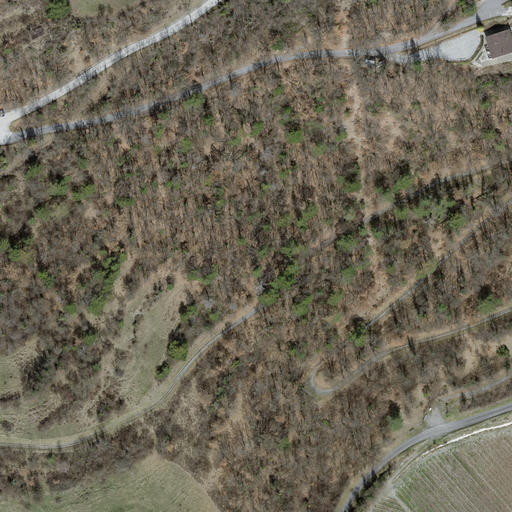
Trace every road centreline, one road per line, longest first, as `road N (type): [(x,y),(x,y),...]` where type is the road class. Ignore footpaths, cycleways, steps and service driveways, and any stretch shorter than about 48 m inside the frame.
road 1 (track): [(511,310),(387,351),(325,392),(309,372),(511,204)]
road 2 (track): [(245,318),(325,241),(427,185),(511,159)]
road 3 (track): [(245,318),(208,340),(150,407),(65,447),(0,447)]
road 4 (unclassified): [(0,120),(210,0)]
road 5 (track): [(340,511),(388,453),(428,435),(441,402),(511,372)]
